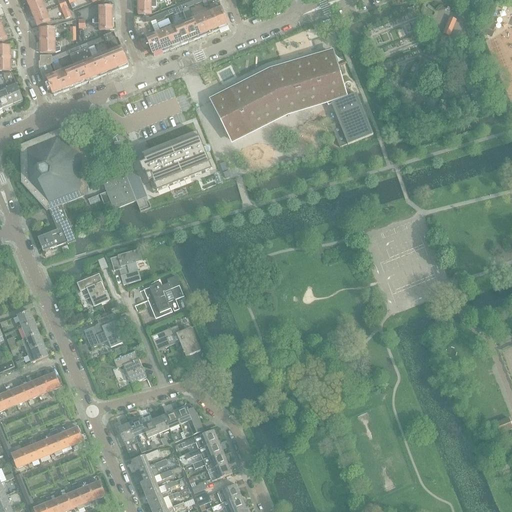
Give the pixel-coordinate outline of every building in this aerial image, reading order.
[(61,0),(58,2),(61,10),(67,8),(64,0),(61,0)] [(206,0),(209,5),(212,13),(219,31),(219,32),(228,29),(227,26),(228,26),(218,0),(206,0)] [(42,1),(29,7),(33,17),(46,11),(42,1)] [(151,4),(138,4),(138,15),(151,15),(151,8),(156,8),(156,3),(151,4)] [(71,17),(67,8),(61,10),(65,20),(71,17)] [(99,8),(99,19),(112,19),(112,8),(99,8)] [(187,21),(155,34),(156,35),(163,54),(170,51),(170,52),(175,50),(174,49),(188,43),(189,44),(194,42),(194,41),(209,35),(209,36),(212,35),(212,34),(219,31),(212,13),(211,12),(193,19),(188,8),(184,10),(184,11),(183,12),(187,21)] [(46,11),(33,17),(37,27),(50,22),(46,11)] [(163,14),(156,17),(158,22),(165,20),(164,18),(163,14)] [(449,36),(456,21),(450,18),(444,34),(449,36)] [(112,31),(112,19),(99,19),(99,20),(95,20),(95,24),(99,24),(99,31),(112,31)] [(149,19),(134,19),(134,29),(144,53),(151,51),(152,55),(153,55),(154,57),(163,54),(156,35),(155,34),(151,23),(149,19)] [(496,24),(488,21),(483,33),(491,37),(494,31),(493,31),(496,24)] [(40,30),(40,41),(55,41),(55,29),(40,30)] [(40,63),(39,63),(39,68),(43,80),(46,79),(53,96),(54,96),(54,97),(70,91),(70,92),(75,89),(89,84),(94,82),(107,76),(108,77),(113,75),(113,74),(128,68),(127,66),(128,66),(118,39),(116,39),(113,33),(52,58),(52,57),(40,57),(40,63)] [(55,54),(55,41),(40,41),(40,54),(55,54)] [(0,47),(0,59),(10,59),(10,47),(0,47)] [(267,73),(212,101),(232,142),(287,114),(326,104),(328,108),(331,106),(332,107),(333,107),(339,124),(331,127),(340,149),(371,136),(355,96),(348,99),(344,100),(332,53),(274,69),(275,73),(269,77),(267,73)] [(0,71),(1,72),(10,72),(10,59),(0,59),(0,71)] [(0,89),(0,104),(2,110),(14,105),(2,74),(1,72),(0,71),(0,83),(2,89),(0,89)] [(2,74),(14,105),(23,101),(12,74),(2,74)] [(61,130),(31,142),(20,146),(21,184),(46,212),(49,211),(57,231),(51,233),(50,232),(43,235),(44,236),(38,239),(43,253),(67,243),(68,245),(76,242),(61,206),(88,195),(92,156),(61,130)] [(146,163),(140,165),(144,174),(145,173),(153,194),(160,191),(212,170),(197,133),(142,155),(146,163)] [(225,162),(220,165),(223,172),(228,170),(225,162)] [(223,183),(219,172),(213,175),(217,186),(223,183)] [(106,193),(100,195),(104,205),(110,202),(113,211),(135,202),(136,202),(133,194),(127,181),(125,176),(124,174),(102,183),(106,193)] [(125,174),(136,202),(147,197),(138,174),(125,174)] [(98,196),(88,200),(91,206),(100,202),(98,196)] [(118,258),(110,260),(114,272),(119,271),(123,286),(141,281),(138,272),(135,264),(142,262),(139,251),(118,257),(118,258)] [(110,301),(106,292),(105,293),(101,284),(102,283),(99,275),(76,284),(80,293),(86,290),(94,308),(110,301)] [(147,289),(143,291),(156,320),(172,313),(171,310),(173,309),(174,312),(179,310),(176,301),(184,297),(176,277),(167,281),(169,284),(161,287),(160,284),(147,289)] [(19,329),(22,328),(34,323),(30,312),(17,317),(20,323),(17,325),(19,329)] [(110,348),(121,344),(117,332),(120,331),(116,322),(115,323),(112,315),(97,321),(99,326),(84,332),(91,349),(100,345),(99,343),(107,340),(110,348)] [(0,324),(2,330),(9,327),(7,321),(0,323),(0,324)] [(22,328),(26,339),(39,334),(34,323),(22,328)] [(186,358),(200,352),(191,329),(180,333),(177,327),(151,338),(157,352),(180,343),(186,358)] [(26,352),(31,350),(43,345),(39,334),(26,339),(22,341),(26,352)] [(7,340),(10,346),(17,343),(14,338),(7,340)] [(19,349),(17,343),(10,346),(12,352),(19,349)] [(48,357),(43,345),(31,350),(35,362),(48,357)] [(131,385),(147,378),(136,352),(114,361),(117,369),(123,367),(131,385)] [(13,360),(0,365),(3,373),(16,367),(13,360)] [(19,368),(26,365),(23,360),(16,363),(19,368)] [(51,375),(43,378),(49,393),(60,388),(55,374),(51,375)] [(37,381),(32,383),(38,397),(49,393),(43,378),(37,381)] [(15,390),(10,392),(16,406),(27,402),(21,387),(22,387),(20,383),(13,386),(15,390)] [(30,384),(22,387),(21,387),(27,402),(38,397),(32,383),(30,384)] [(10,392),(0,396),(0,398),(5,411),(16,406),(10,392)] [(185,407),(174,412),(180,426),(188,422),(191,430),(193,435),(193,436),(203,432),(203,431),(201,426),(200,426),(193,408),(187,411),(185,407)] [(174,412),(164,416),(169,430),(180,426),(174,412)] [(164,416),(153,421),(159,435),(169,430),(164,416)] [(499,435),(511,429),(511,427),(508,419),(495,424),(499,435)] [(139,420),(129,425),(136,443),(137,443),(140,442),(138,436),(145,434),(145,433),(142,425),(141,426),(139,420)] [(153,421),(142,425),(145,433),(145,434),(147,439),(159,435),(153,421)] [(6,452),(11,449),(0,422),(0,438),(6,452)] [(129,425),(118,429),(128,454),(134,452),(132,447),(137,444),(137,443),(136,443),(129,425)] [(77,428),(66,432),(72,447),(83,442),(77,428)] [(195,444),(198,450),(218,442),(214,431),(185,443),(186,447),(187,447),(195,444)] [(66,432),(55,437),(61,451),(72,447),(66,432)] [(55,437),(44,441),(50,456),(54,454),(55,457),(62,454),(61,451),(55,437)] [(44,441),(33,446),(39,460),(50,456),(44,441)] [(200,455),(203,461),(223,453),(218,442),(198,450),(191,453),(193,458),(200,455)] [(33,446),(22,451),(28,465),(39,460),(33,446)] [(17,470),(28,465),(22,451),(15,453),(11,455),(17,470)] [(157,451),(131,462),(136,473),(149,467),(147,462),(160,457),(157,451)] [(227,464),(223,453),(203,461),(193,465),(195,470),(205,466),(207,472),(227,464)] [(149,467),(136,473),(140,483),(153,478),(157,476),(160,475),(157,470),(168,466),(166,460),(149,467)] [(232,475),(227,464),(207,472),(209,476),(211,481),(206,483),(207,485),(232,475)] [(160,475),(157,476),(159,482),(172,476),(170,471),(160,475)] [(28,506),(33,504),(21,474),(16,476),(28,506)] [(153,478),(140,483),(145,494),(158,489),(153,478)] [(95,483),(88,486),(94,501),(106,496),(100,482),(95,483)] [(158,489),(145,494),(146,496),(149,505),(162,500),(161,496),(160,494),(166,492),(166,491),(177,486),(175,482),(158,489)] [(194,495),(206,490),(203,484),(192,489),(194,495)] [(90,503),(94,501),(88,486),(77,491),(84,508),(91,505),(90,503)] [(218,495),(222,504),(240,496),(236,486),(222,491),(223,493),(218,495)] [(76,511),(84,508),(77,491),(66,495),(72,510),(75,509),(76,511)] [(162,500),(149,505),(151,511),(163,511),(173,508),(170,501),(180,498),(178,493),(170,496),(162,500)] [(200,507),(211,502),(207,493),(196,497),(200,507)] [(66,495),(55,500),(60,511),(67,511),(72,510),(66,495)] [(0,498),(0,511),(2,511),(11,509),(6,496),(0,498)] [(226,511),(233,511),(245,507),(240,496),(222,504),(212,508),(213,511),(214,511),(225,508),(226,511)] [(52,501),(44,504),(47,511),(60,511),(55,500),(52,501)] [(173,508),(163,511),(178,511),(185,509),(183,503),(173,508)]
